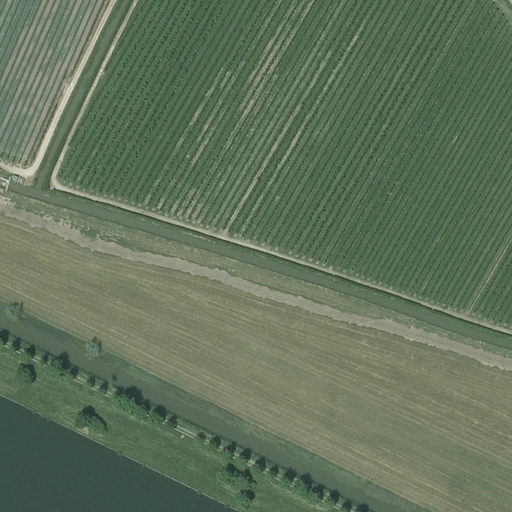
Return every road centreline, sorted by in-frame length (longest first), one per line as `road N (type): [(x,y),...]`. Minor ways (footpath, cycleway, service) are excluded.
road 1 (track): [(0,339),(351,511)]
road 2 (track): [(0,166),(31,173),(113,0)]
